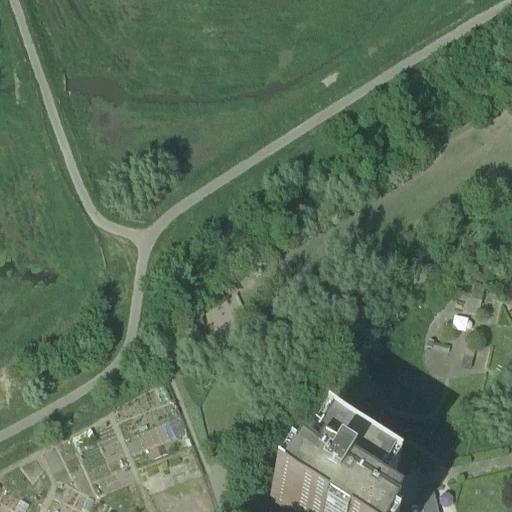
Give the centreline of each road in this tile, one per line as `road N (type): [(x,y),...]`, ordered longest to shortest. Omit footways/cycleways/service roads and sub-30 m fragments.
road 1 (track): [(219,511),(190,425),(158,368),(129,343)]
road 2 (residential): [(417,511),(412,488),(511,464)]
